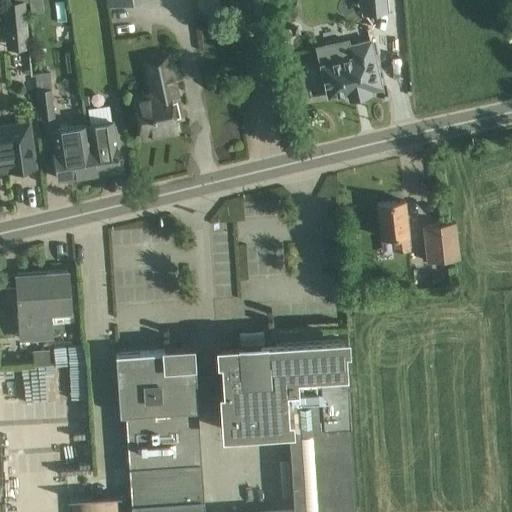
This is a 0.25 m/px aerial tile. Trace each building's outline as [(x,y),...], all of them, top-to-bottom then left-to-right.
[(28,0),(13,0),(14,2),(13,2),(20,76),(32,75),(25,1),(28,0)] [(347,40),(317,47),(328,96),(342,92),(347,91),(349,98),(372,92),(371,89),(381,87),(370,40),(348,45),(347,40)] [(133,99),(141,138),(177,131),(172,107),(178,106),(167,55),(145,60),(153,95),(133,99)] [(37,91),(40,119),(55,117),(52,89),(37,91)] [(86,125),(87,133),(88,133),(90,148),(93,147),(95,160),(86,162),(88,173),(120,168),(112,121),(86,125)] [(86,125),(52,130),(55,153),(53,153),(54,159),(57,178),(88,173),(86,162),(95,160),(93,147),(90,148),(88,133),(87,133),(86,125)] [(36,168),(30,126),(0,130),(0,166),(8,165),(9,172),(36,168)] [(409,250),(404,201),(377,204),(380,237),(392,236),(394,252),(409,250)] [(454,221),(423,225),(427,261),(459,257),(454,221)] [(36,327),(37,338),(51,337),(49,311),(70,310),(67,270),(16,273),(19,328),(36,327)] [(222,390),(217,390),(220,435),(288,430),(294,510),(257,511),(493,511),(491,463),(353,472),(347,392),(346,373),(345,360),(344,340),(258,345),(258,338),(245,339),(245,346),(219,348),(220,368),(222,390)] [(0,377),(0,400),(59,398),(59,390),(73,389),(72,375),(81,374),(80,344),(30,347),(32,375),(0,377)] [(203,511),(193,349),(115,354),(119,414),(124,414),(130,511),(203,511)] [(119,511),(119,495),(69,499),(70,511),(119,511)]
